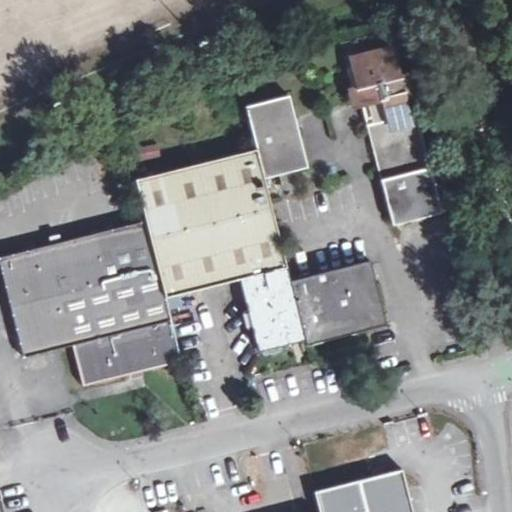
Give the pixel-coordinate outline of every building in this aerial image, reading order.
[(361,107),(366,126),(409,115),(390,45),(349,56),(356,85),(345,88),(348,97),(352,109),(361,107)] [(288,95),(244,106),(256,148),(135,178),(146,220),(0,256),(0,265),(25,357),(72,345),(84,386),(181,360),(165,298),(239,280),(258,351),(305,341),(306,345),(356,332),(386,325),(370,262),(290,280),(263,179),(268,178),(306,167),(293,115),(288,95)] [(369,137),(418,125),(415,114),(409,115),(366,126),(369,137)] [(369,137),(394,227),(442,215),(418,125),(369,137)] [(158,143),(132,149),(135,161),(161,155),(158,143)] [(413,511),(402,468),(315,491),(319,511),(413,511)]
